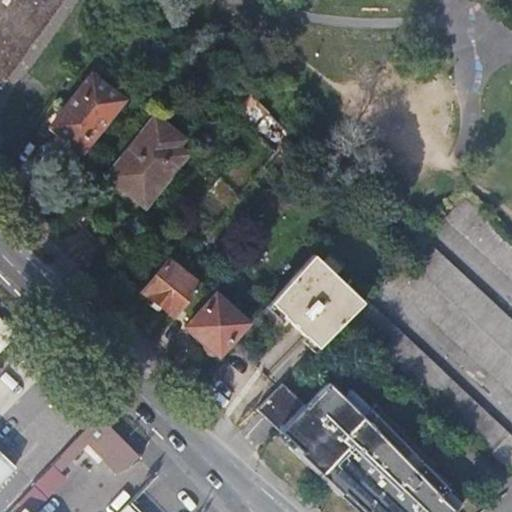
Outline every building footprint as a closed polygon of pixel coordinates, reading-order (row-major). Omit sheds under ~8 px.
[(0,0),(0,76),(3,80),(60,0),(0,0)] [(84,151),(124,96),(91,71),(50,126),(84,151)] [(109,174),(108,176),(134,197),(148,181),(158,189),(159,188),(186,155),(175,146),(182,139),(156,118),(111,174),(109,174)] [(145,206),(158,189),(148,181),(134,197),(145,206)] [(511,240),(464,196),(447,215),(511,275),(511,240)] [(511,319),(425,239),(410,255),(389,277),(511,390),(511,319)] [(332,334),(346,318),(347,318),(362,302),(312,253),(271,300),(318,347),(332,334)] [(175,316),(181,309),(200,285),(169,260),(144,291),(175,316)] [(181,309),(193,319),(213,297),(200,285),(181,309)] [(221,356),(250,324),(217,293),(213,297),(193,319),(187,326),(205,343),(206,348),(209,353),(213,355),(219,356),(220,355),(221,356)] [(493,454),(510,435),(366,299),(362,302),(347,318),(493,454)] [(0,350),(13,337),(0,323),(0,350)] [(283,385),(259,409),(281,430),(365,511),(447,511),(453,507),(462,497),(348,386),(341,393),(327,380),(303,405),(283,385)] [(100,413),(52,462),(59,469),(66,461),(68,464),(88,443),(116,471),(128,464),(139,453),(100,413)] [(511,472),(511,436),(510,435),(493,454),(511,472)] [(0,451),(0,482),(15,466),(0,451)] [(299,490),(293,496),(308,509),(314,503),(299,490)] [(138,511),(128,502),(119,511),(138,511)]
